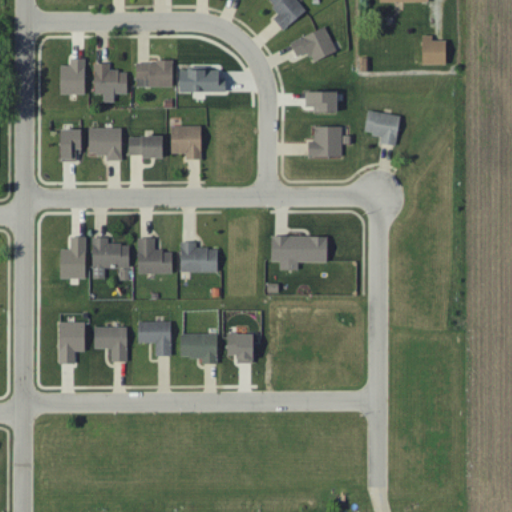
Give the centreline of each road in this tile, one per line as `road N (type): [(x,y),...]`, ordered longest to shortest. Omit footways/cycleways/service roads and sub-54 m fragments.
road 1 (residential): [(22,0),(19,511)]
road 2 (residential): [(22,14),(206,13),(230,24),(249,45),(265,86),(263,187),(349,187),(371,196)]
road 3 (residential): [(0,401),(377,394)]
road 4 (residential): [(371,196),(382,511)]
road 5 (residential): [(21,193),(263,187)]
